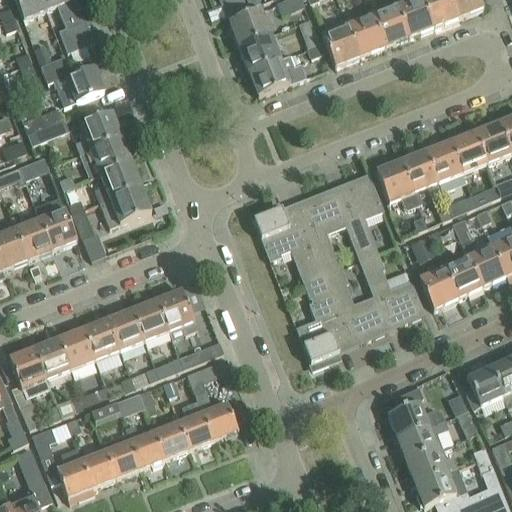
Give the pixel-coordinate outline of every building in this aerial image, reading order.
[(38,0),(13,0),(20,17),(23,26),(46,17),(38,0)] [(38,0),(46,17),(57,13),(65,35),(59,37),(67,59),(90,50),(94,49),(74,0),(38,0)] [(239,17),(233,0),(221,0),(217,2),(225,22),(239,17)] [(244,0),(233,0),(239,17),(249,13),(244,0)] [(249,0),(244,0),(249,13),(254,11),(259,9),(256,0),(252,0),(250,1),(249,0)] [(304,12),(300,0),(299,0),(296,0),(276,8),(276,9),(281,21),(304,12)] [(319,6),(316,0),(305,0),(309,10),(319,6)] [(428,0),(421,3),(433,34),(458,24),(448,0),(428,0)] [(448,0),(458,24),(483,14),(477,0),(448,0)] [(421,3),(397,13),(409,44),(433,34),(421,3)] [(14,23),(10,13),(0,16),(0,23),(2,28),(14,23)] [(384,53),(409,44),(397,13),(372,22),(384,53)] [(270,41),(260,15),(229,28),(239,53),(270,41)] [(360,63),(384,53),(372,22),(348,32),(360,63)] [(6,38),(18,33),(14,23),(2,28),(6,38)] [(335,73),(360,63),(348,32),(322,42),(335,73)] [(270,41),(239,53),(248,77),(280,65),(270,41)] [(316,42),(305,46),(308,54),(319,50),(316,42)] [(307,55),(311,65),(324,59),(320,49),(307,55)] [(44,50),(36,54),(43,72),(52,68),(44,50)] [(31,68),(27,57),(15,62),(19,73),(31,68)] [(306,84),(301,70),(294,73),(290,61),(280,65),(248,77),(258,103),(306,84)] [(52,68),(43,72),(45,77),(50,89),(54,88),(59,102),(64,113),(76,109),(85,105),(104,98),(94,74),(76,82),(74,78),(68,62),(52,68)] [(23,83),(36,78),(31,68),(19,73),(23,83)] [(27,139),(64,124),(59,113),(22,127),(27,139)] [(112,119),(93,126),(80,131),(86,145),(75,149),(80,160),(122,144),(112,119)] [(0,140),(13,136),(8,123),(0,125),(0,140)] [(511,160),(511,123),(499,128),(511,160)] [(27,139),(29,144),(32,151),(69,137),(64,124),(27,139)] [(499,128),(475,138),(487,170),(511,160),(499,128)] [(475,138),(450,148),(463,180),(487,170),(475,138)] [(100,181),(131,168),(122,144),(80,160),(90,185),(100,181)] [(21,145),(2,152),(7,165),(26,157),(21,145)] [(438,146),(423,152),(425,158),(438,189),(463,180),(450,148),(440,152),(438,146)] [(425,158),(401,167),(418,210),(442,200),(438,190),(438,189),(425,158)] [(18,173),(19,175),(23,185),(49,175),(44,163),(18,173)] [(418,210),(401,167),(376,177),(388,209),(401,204),(405,215),(418,210)] [(99,209),(141,193),(131,168),(100,181),(104,191),(94,195),(99,209)] [(0,180),(0,198),(2,203),(0,196),(0,193),(9,190),(4,179),(0,180)] [(63,196),(75,190),(71,180),(58,186),(63,196)] [(369,180),(331,195),(346,233),(359,267),(378,260),(364,225),(384,218),(369,180)] [(500,202),(495,191),(486,194),(491,206),(500,202)] [(141,193),(99,209),(100,209),(105,223),(110,234),(119,231),(151,218),(141,193)] [(331,195),(295,209),(323,281),(342,273),(337,259),(334,259),(327,240),(346,233),(331,195)] [(476,213),(471,201),(461,205),(466,217),(476,213)] [(508,205),(500,209),(501,209),(506,220),(511,216),(511,212),(509,205),(508,205)] [(72,220),(84,215),(80,206),(69,211),(72,220)] [(77,247),(64,216),(62,208),(36,218),(39,226),(52,257),(77,247)] [(268,214),(251,221),(255,229),(254,230),(270,268),(281,263),(280,261),(290,257),(303,291),(324,283),(323,281),(295,209),(269,219),(268,214)] [(452,223),(447,211),(437,215),(442,227),(452,223)] [(84,215),(72,220),(82,245),(83,244),(94,240),(84,215)] [(491,227),(486,215),(476,219),(481,231),(491,227)] [(428,234),(423,221),(413,226),(417,238),(428,234)] [(463,225),(452,230),(457,240),(467,263),(482,294),(506,283),(491,252),(478,258),(463,225)] [(52,257),(39,226),(15,235),(27,267),(52,257)] [(0,270),(3,277),(27,267),(15,235),(0,241),(0,270)] [(427,242),(410,250),(415,261),(432,253),(427,242)] [(511,242),(491,252),(506,283),(511,279),(511,242)] [(104,255),(89,262),(91,267),(92,267),(106,261),(104,255)] [(380,318),(388,334),(398,330),(399,332),(425,320),(410,288),(390,297),(382,277),(384,276),(378,260),(359,267),(373,302),(380,318)] [(467,263),(443,274),(458,305),(482,294),(467,263)] [(324,283),(350,349),(360,344),(363,349),(389,337),(388,334),(380,318),(373,302),(354,310),(347,292),(349,291),(342,273),(323,281),(324,283)] [(443,274),(437,277),(419,286),(433,316),(458,305),(443,274)] [(309,367),(312,375),(328,369),(327,365),(340,359),(338,354),(350,349),(324,283),(303,291),(309,305),(310,305),(312,309),(309,310),(315,327),(296,334),(308,367),(309,367)] [(197,336),(181,297),(156,307),(169,339),(182,333),(185,341),(197,336)] [(156,307),(132,316),(144,348),(169,339),(156,307)] [(132,316),(107,326),(120,358),(144,348),(132,316)] [(95,368),(120,358),(107,326),(83,335),(95,368)] [(95,368),(83,335),(58,345),(71,377),(95,368)] [(58,345),(34,355),(46,387),(71,377),(58,345)] [(219,348),(200,356),(179,365),(184,376),(205,368),(224,360),(219,348)] [(10,369),(1,372),(8,388),(16,384),(21,396),(23,395),(27,405),(49,396),(45,387),(46,387),(34,355),(8,365),(10,369)] [(489,374),(508,414),(511,412),(511,364),(489,374)] [(184,376),(179,365),(155,375),(159,386),(184,376)] [(233,384),(222,388),(226,400),(233,397),(238,409),(228,413),(227,409),(213,414),(203,390),(231,379),(226,366),(187,382),(197,407),(213,447),(225,442),(226,445),(235,441),(234,438),(236,438),(237,439),(238,438),(234,427),(248,421),(233,384)] [(474,416),(502,403),(508,414),(489,374),(487,369),(473,375),(476,380),(466,385),(471,394),(465,397),(474,416)] [(159,386),(155,375),(146,378),(150,389),(159,386)] [(125,399),(136,395),(130,382),(120,386),(125,399)] [(162,390),(168,404),(178,399),(173,386),(162,390)] [(95,396),(100,407),(101,408),(111,404),(106,391),(95,396)] [(418,410),(423,404),(418,393),(394,404),(399,417),(388,421),(397,445),(427,433),(444,426),(441,417),(435,415),(422,420),(418,410)] [(138,399),(147,421),(157,418),(148,395),(138,399)] [(87,414),(82,401),(71,406),(76,418),(87,414)] [(124,405),(114,409),(119,422),(129,418),(124,405)] [(213,447),(197,407),(181,413),(186,425),(177,428),(189,456),(213,447)] [(114,409),(90,419),(95,432),(99,430),(119,422),(114,409)] [(57,412),(46,415),(52,427),(62,423),(57,412)] [(467,416),(456,421),(461,432),(472,427),(467,416)] [(7,444),(13,456),(28,448),(17,422),(5,427),(12,442),(7,444)] [(71,441),(81,437),(76,424),(66,428),(71,441)] [(511,438),(511,424),(499,430),(504,442),(511,438)] [(427,433),(397,445),(406,468),(442,453),(437,440),(448,436),(444,426),(427,433)] [(164,466),(189,456),(177,428),(153,438),(164,466)] [(140,443),(135,431),(124,435),(126,440),(140,475),(152,471),(153,473),(163,469),(162,467),(164,466),(153,438),(140,443)] [(48,450),(56,446),(51,434),(31,441),(51,493),(61,489),(70,511),(71,510),(69,505),(77,502),(79,507),(95,501),(93,495),(92,494),(76,454),(60,460),(65,472),(58,475),(51,460),(53,459),(48,450)] [(116,485),(140,475),(126,440),(102,449),(105,456),(116,485)] [(502,482),(511,506),(511,471),(505,457),(511,453),(511,444),(502,449),(491,454),(502,482)] [(406,468),(415,490),(458,474),(453,462),(447,464),(442,453),(406,468)] [(488,462),(484,453),(473,458),(476,466),(488,462)] [(92,494),(116,485),(105,456),(81,466),(77,454),(76,454),(92,494)] [(31,496),(6,506),(8,511),(41,511),(51,508),(30,455),(16,460),(16,461),(31,496)] [(498,490),(488,462),(476,466),(487,495),(498,490)] [(443,511),(469,502),(458,474),(415,490),(423,511),(429,511),(434,510),(434,511),(443,511)] [(487,495),(469,503),(469,502),(443,511),(507,511),(498,490),(487,495)]
